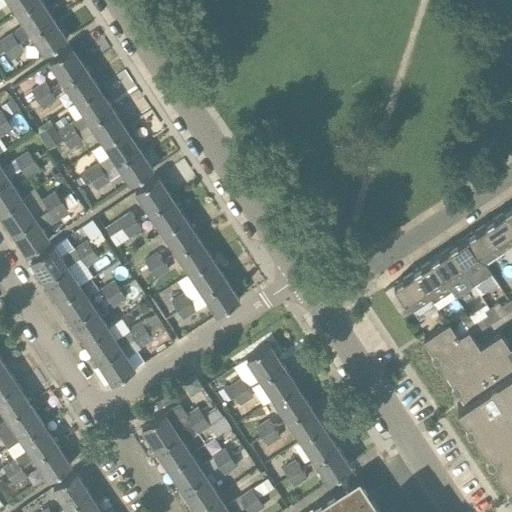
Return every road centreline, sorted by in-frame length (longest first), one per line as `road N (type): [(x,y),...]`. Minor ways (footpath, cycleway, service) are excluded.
road 1 (residential): [(302,281),(115,0)]
road 2 (residential): [(302,281),(94,412)]
road 3 (residential): [(453,511),(319,307)]
road 4 (residential): [(319,307),(511,179)]
road 5 (residential): [(94,412),(0,274)]
road 6 (residential): [(161,511),(94,412)]
